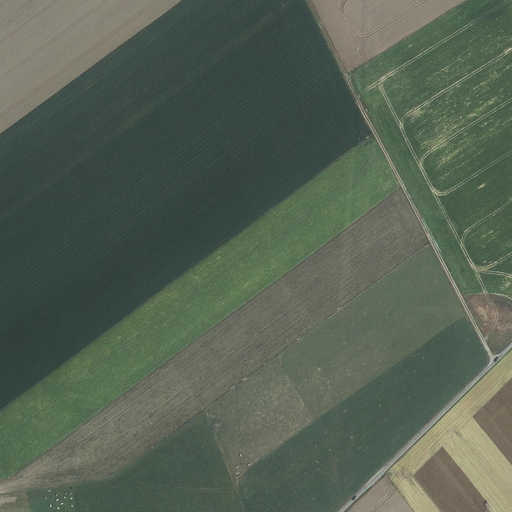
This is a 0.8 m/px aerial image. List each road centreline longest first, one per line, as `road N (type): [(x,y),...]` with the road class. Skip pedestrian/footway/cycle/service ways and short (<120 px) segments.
road 1 (track): [(494,362),(306,0)]
road 2 (unclassified): [(341,511),(511,346)]
